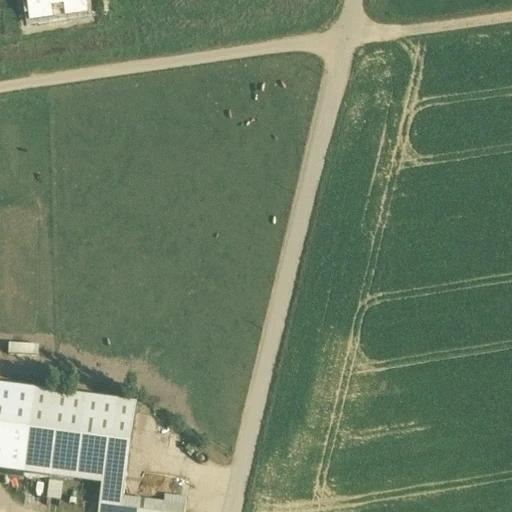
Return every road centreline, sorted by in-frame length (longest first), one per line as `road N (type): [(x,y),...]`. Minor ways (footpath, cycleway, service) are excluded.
road 1 (residential): [(234,511),(350,0)]
road 2 (track): [(511,12),(0,87)]
